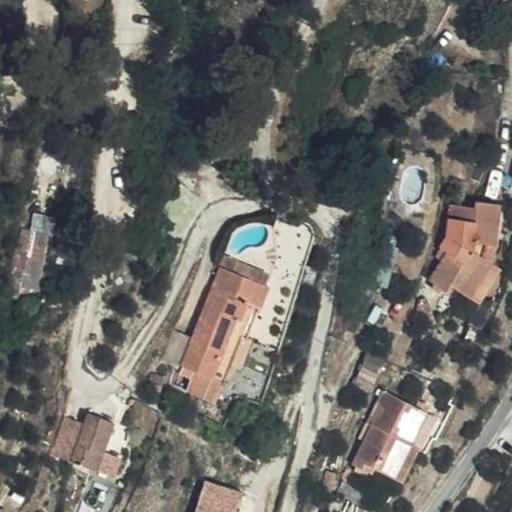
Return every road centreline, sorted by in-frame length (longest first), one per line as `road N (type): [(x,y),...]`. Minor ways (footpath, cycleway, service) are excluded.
road 1 (unknown): [(294,511),(338,262),(340,231),(332,221),(261,204),(233,210),(204,231),(160,321),(115,388),(100,393),(88,386),(80,364),(104,113),(127,0)]
road 2 (tertiary): [(511,395),(436,511)]
